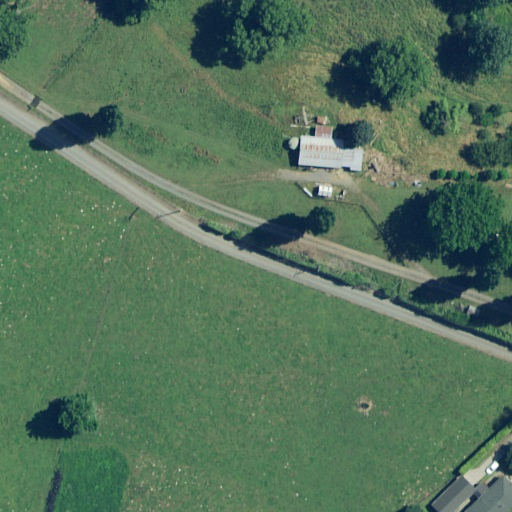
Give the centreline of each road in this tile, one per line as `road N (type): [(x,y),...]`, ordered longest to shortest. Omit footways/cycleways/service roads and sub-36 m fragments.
road 1 (track): [(0,105),(209,239),(511,353)]
road 2 (track): [(511,310),(198,200),(0,77)]
